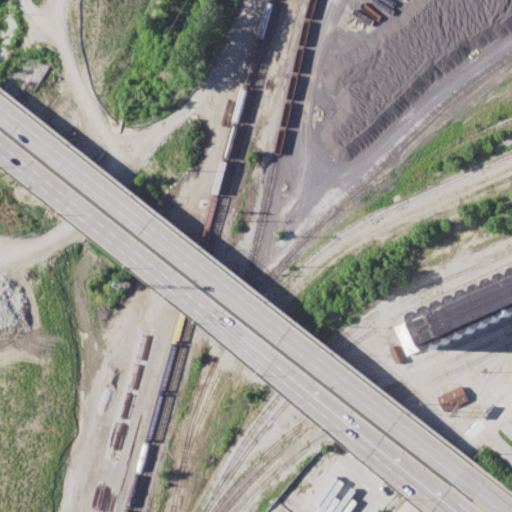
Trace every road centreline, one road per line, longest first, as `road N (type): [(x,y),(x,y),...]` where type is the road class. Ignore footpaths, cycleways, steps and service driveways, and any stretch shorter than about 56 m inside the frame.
road 1 (primary): [(467,479),(0,112)]
road 2 (primary): [(0,147),(443,509)]
